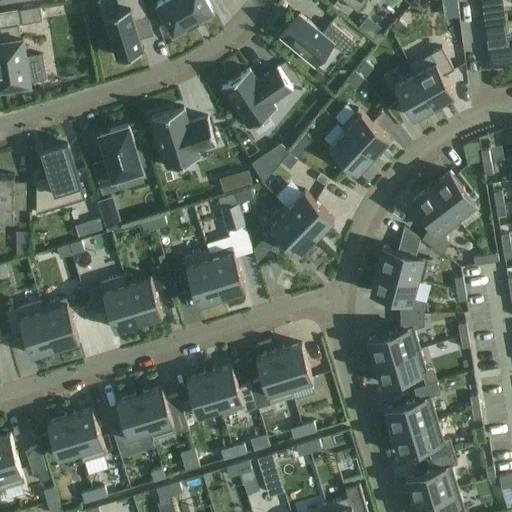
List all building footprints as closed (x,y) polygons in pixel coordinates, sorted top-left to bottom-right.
[(117,0),(120,8),(104,13),(117,56),(143,48),(134,18),(147,14),(142,0),(117,0)] [(161,0),(157,2),(173,31),(187,23),(188,25),(199,19),(198,17),(212,9),(207,0),(161,0)] [(344,0),(357,10),(365,0),(344,0)] [(501,0),(481,0),(483,11),(503,8),(501,0)] [(22,22),(42,19),(39,5),(20,8),(22,22)] [(331,21),(322,32),(299,13),(280,36),(315,64),(333,42),(345,52),(354,41),(331,21)] [(399,19),(391,28),(398,35),(406,25),(399,19)] [(0,39),(0,87),(30,82),(23,36),(20,36),(18,23),(0,25),(0,29),(2,39),(0,39)] [(506,35),(487,38),(488,49),(508,47),(506,35)] [(442,46),(410,64),(434,105),(455,94),(443,74),(454,68),(442,46)] [(511,46),(508,47),(488,49),(490,66),(511,63),(511,46)] [(357,70),(364,76),(373,66),(365,59),(357,70)] [(413,117),(434,105),(410,64),(414,72),(394,84),(413,117)] [(250,68),(222,87),(249,126),(276,108),(272,102),(293,88),(278,66),(258,80),(250,68)] [(364,76),(357,70),(348,80),(356,87),(364,76)] [(184,106),(151,116),(167,166),(199,156),(197,149),(216,143),(207,115),(188,121),(184,106)] [(358,108),(341,125),(373,154),(389,137),(358,108)] [(114,177),(142,168),(128,124),(99,132),(107,158),(94,162),(102,191),(117,187),(114,177)] [(357,172),(373,154),(341,125),(341,126),(344,129),(329,146),(357,172)] [(289,151),(297,157),(305,147),(297,141),(289,151)] [(36,211),(83,196),(67,142),(42,150),(49,173),(36,177),(36,211)] [(489,148),(480,150),(482,162),(491,160),(489,148)] [(289,167),(297,157),(289,151),(281,161),(289,167)] [(262,155),(252,162),(264,182),(274,170),(262,155)] [(482,162),(484,174),(492,172),(491,160),(482,162)] [(248,169),(239,172),(243,185),(252,182),(248,169)] [(456,217),(460,221),(461,221),(457,216),(475,202),(450,170),(431,184),(456,217)] [(0,173),(0,218),(13,218),(13,208),(26,208),(26,180),(14,180),(14,174),(0,173)] [(320,173),(316,179),(325,185),(329,178),(320,173)] [(431,184),(413,199),(432,224),(422,237),(442,252),(450,241),(444,234),(460,221),(456,217),(431,184)] [(238,200),(250,197),(247,187),(235,191),(238,200)] [(284,203),(316,236),(334,218),(305,189),(288,206),(284,203)] [(493,191),(495,203),(503,202),(501,190),(493,191)] [(235,191),(224,194),(227,204),(238,200),(235,191)] [(121,226),(111,195),(97,200),(107,230),(121,226)] [(503,202),(495,203),(497,215),(505,214),(503,202)] [(299,253),(316,236),(284,203),(266,221),(272,227),(281,236),(299,253)] [(166,223),(163,213),(152,217),(155,226),(166,223)] [(99,217),(86,221),(89,232),(103,228),(99,217)] [(155,226),(152,217),(140,220),(143,230),(155,226)] [(272,227),(265,235),(273,243),(281,236),(272,227)] [(500,234),(502,246),(510,245),(509,233),(500,234)] [(80,239),(69,242),(72,252),(83,248),(80,239)] [(492,240),(468,243),(469,250),(493,247),(492,240)] [(69,242),(57,246),(60,255),(72,252),(69,242)] [(26,243),(16,243),(16,254),(26,254),(26,243)] [(208,247),(207,247),(222,295),(246,288),(232,244),(209,251),(208,247)] [(377,268),(423,280),(429,257),(383,245),(377,268)] [(511,253),(510,245),(502,246),(504,258),(511,256),(511,253)] [(198,303),(222,295),(207,247),(183,254),(198,303)] [(486,261),(498,260),(496,251),(484,253),(486,261)] [(159,264),(148,268),(150,275),(155,288),(172,283),(163,253),(157,255),(159,264)] [(472,255),(474,263),(486,261),(484,253),(472,255)] [(399,298),(400,314),(424,313),(423,301),(412,298),(417,279),(422,281),(423,280),(377,268),(371,291),(399,298)] [(115,329),(139,321),(124,273),(100,280),(115,329)] [(124,273),(139,321),(162,314),(155,288),(150,275),(127,282),(124,273)] [(454,276),(456,288),(464,287),(462,275),(454,276)] [(464,287),(456,288),(458,300),(466,299),(464,287)] [(41,298),(40,298),(55,347),(79,339),(66,296),(42,303),(41,298)] [(31,354),(55,347),(40,298),(16,306),(31,354)] [(368,338),(375,361),(420,347),(414,328),(424,325),(424,313),(400,314),(400,328),(368,338)] [(460,335),(468,334),(466,322),(458,323),(460,335)] [(470,346),(468,334),(460,335),(462,347),(470,346)] [(279,349),(293,395),(294,395),(291,385),(313,379),(302,342),(279,349)] [(427,370),(420,347),(375,361),(382,383),(427,370)] [(270,402),(293,395),(279,349),(256,356),(270,402)] [(209,370),(222,412),(243,405),(244,410),(258,406),(251,381),(239,385),(232,363),(209,370)] [(221,412),(222,412),(209,370),(186,378),(198,414),(220,407),(221,412)] [(392,431),(437,417),(431,395),(440,392),(436,380),(413,387),(417,399),(385,408),(392,431)] [(139,392),(154,438),(176,431),(162,385),(139,392)] [(153,438),(154,438),(139,392),(117,399),(128,436),(150,429),(153,438)] [(471,407),(480,405),(478,394),(470,395),(471,407)] [(480,405),(471,407),(473,419),(481,418),(480,405)] [(70,414),(84,459),(107,452),(93,407),(70,414)] [(83,460),(84,459),(70,414),(47,421),(58,457),(80,450),(83,460)] [(444,440),(437,417),(392,431),(399,453),(444,440)] [(302,424),(305,433),(316,430),(313,420),(302,424)] [(302,424),(290,427),(293,437),(305,433),(302,424)] [(0,488),(25,481),(10,432),(0,435),(0,488)] [(318,437),(307,441),(310,450),(321,447),(318,437)] [(299,454),(310,450),(307,441),(296,444),(299,454)] [(244,442),(232,445),(235,455),(247,451),(244,442)] [(39,445),(26,449),(33,472),(46,468),(39,445)] [(232,445),(221,449),(224,458),(235,455),(232,445)] [(414,500),(458,486),(451,464),(457,463),(453,450),(430,457),(434,469),(407,477),(414,500)] [(258,456),(269,493),(284,489),(272,452),(258,456)] [(237,462),(240,472),(252,468),(249,459),(237,462)] [(229,475),(240,472),(237,462),(226,466),(229,475)] [(487,477),(495,476),(493,464),(485,465),(487,477)] [(162,467),(151,470),(154,480),(165,476),(162,467)] [(511,473),(499,475),(504,507),(511,504),(511,473)] [(168,484),(170,493),(182,490),(179,480),(168,484)] [(348,495),(326,502),(329,511),(368,511),(359,482),(345,487),(348,495)] [(159,497),(170,493),(168,484),(156,487),(159,497)] [(93,488),(96,498),(107,494),(104,485),(93,488)] [(47,500),(57,497),(53,486),(44,489),(47,500)] [(454,511),(465,509),(458,486),(414,500),(417,511),(454,511)] [(93,488),(81,492),(84,501),(96,498),(93,488)] [(51,511),(60,509),(57,497),(47,500),(50,511),(51,511)]
